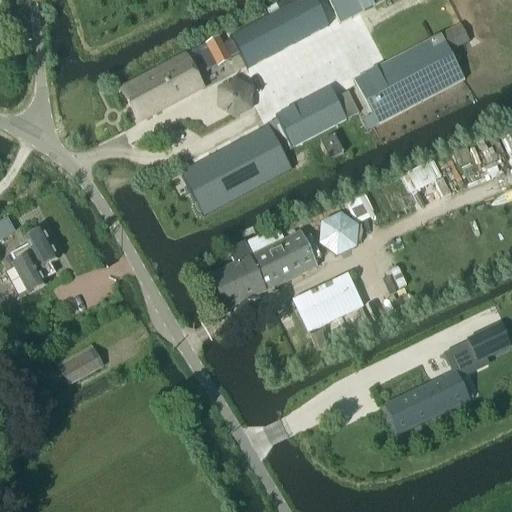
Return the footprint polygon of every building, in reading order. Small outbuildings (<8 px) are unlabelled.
[(239,56),(245,69),(247,74),(329,31),(313,0),(310,0),(231,41),(222,46),(218,39),(205,46),(217,70),(230,63),(229,61),(239,56)] [(326,0),(340,25),(388,0),(326,0)] [(441,37),(354,82),(372,118),(362,123),(367,132),(464,82),(449,54),(469,43),(460,27),(441,37)] [(184,57),(120,91),(138,124),(202,90),(184,57)] [(232,120),(250,111),(251,92),(234,81),(216,91),(217,110),(232,120)] [(292,150),(346,122),(329,90),(276,118),(292,150)] [(201,215),(290,168),(267,126),(179,173),(201,215)] [(330,163),(343,156),(334,138),(320,145),(330,163)] [(405,205),(479,170),(467,144),(393,179),(405,205)] [(405,205),(393,179),(392,177),(301,220),(320,258),(366,236),(361,227),(405,205)] [(426,325),(511,284),(511,257),(484,197),(387,243),(426,325)] [(0,225),(0,241),(13,234),(7,222),(0,225)] [(5,275),(18,299),(27,294),(29,296),(44,288),(41,284),(55,276),(49,266),(56,261),(40,233),(25,241),(28,246),(9,257),(14,267),(13,268),(14,270),(5,275)] [(314,269),(297,235),(267,249),(261,237),(242,246),(241,244),(227,251),(234,266),(208,279),(225,313),(314,269)] [(291,303),(307,337),(362,310),(347,277),(345,278),(291,303)] [(499,325),(465,341),(476,365),(510,349),(499,325)] [(68,387),(103,368),(93,350),(58,370),(68,387)] [(384,409),(397,436),(468,402),(455,374),(384,409)]
